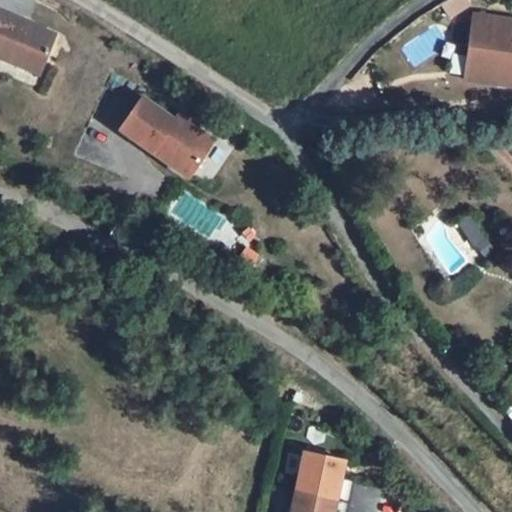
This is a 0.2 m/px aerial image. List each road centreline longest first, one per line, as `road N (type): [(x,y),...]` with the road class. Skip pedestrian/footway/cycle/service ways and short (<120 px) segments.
road 1 (residential): [(0,205),(148,268),(312,362),(476,511)]
road 2 (residential): [(511,440),(403,331),(287,133)]
road 3 (residential): [(287,133),(67,0)]
road 4 (residential): [(299,120),(511,99)]
road 5 (residential): [(434,0),(387,27),(299,120)]
